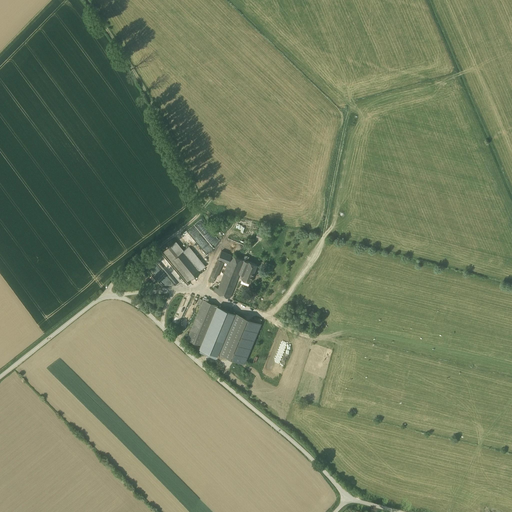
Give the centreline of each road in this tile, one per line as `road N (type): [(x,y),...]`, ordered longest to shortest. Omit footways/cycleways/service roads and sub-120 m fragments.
road 1 (unclassified): [(348,497),(126,299),(94,302),(0,376)]
road 2 (track): [(108,297),(115,279),(203,205),(147,91),(89,0)]
